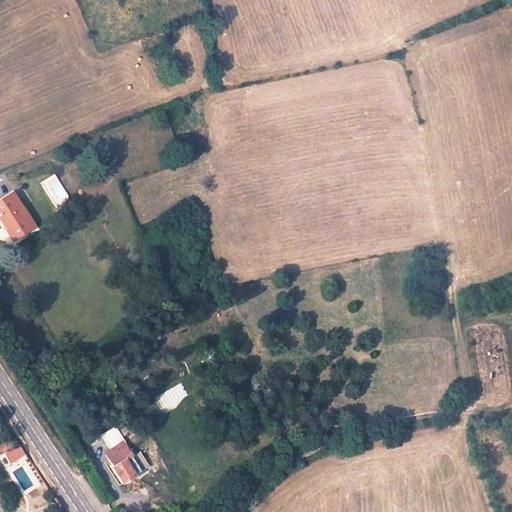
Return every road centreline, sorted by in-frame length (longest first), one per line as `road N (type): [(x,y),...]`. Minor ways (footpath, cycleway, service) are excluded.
road 1 (track): [(226,511),(263,476),(322,446),(461,411),(468,396),(453,325)]
road 2 (secondary): [(88,511),(0,374)]
